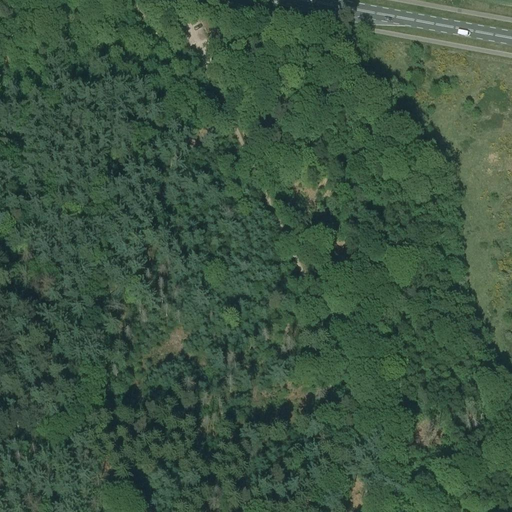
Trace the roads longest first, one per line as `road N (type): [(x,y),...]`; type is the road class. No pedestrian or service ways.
road 1 (track): [(180,0),(406,507)]
road 2 (primary): [(511,38),(301,0)]
